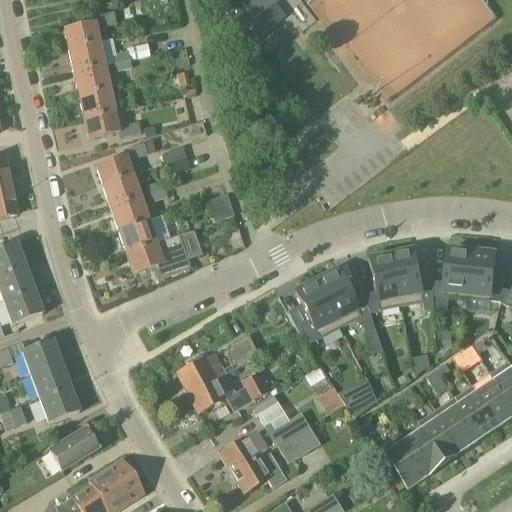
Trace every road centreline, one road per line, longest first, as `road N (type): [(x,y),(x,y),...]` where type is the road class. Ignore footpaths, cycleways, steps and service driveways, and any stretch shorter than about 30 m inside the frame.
road 1 (residential): [(511,222),(392,216),(339,229),(90,339)]
road 2 (residential): [(90,339),(56,248),(3,0)]
road 3 (residential): [(186,511),(90,339)]
